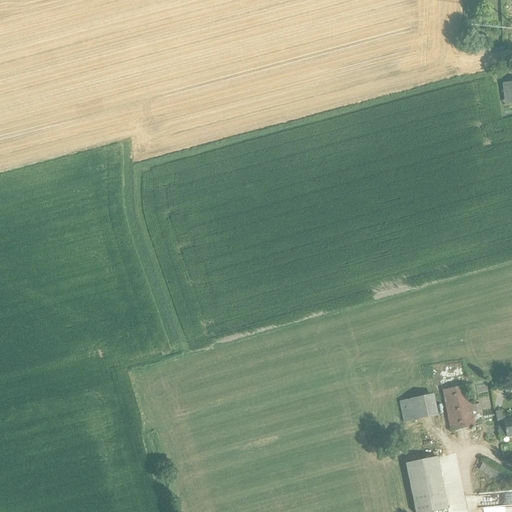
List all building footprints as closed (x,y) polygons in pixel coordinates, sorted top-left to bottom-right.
[(511,82),(502,84),(505,105),(511,104),(511,82)] [(467,385),(442,391),(450,431),(463,429),(476,426),(475,422),(480,421),(479,418),(483,417),(480,403),(471,405),(467,385)] [(426,396),(399,401),(404,423),(417,420),(429,418),(438,416),(434,394),(426,396)] [(501,410),(495,412),(500,438),(506,437),(511,436),(511,419),(504,422),(501,410)] [(425,460),(405,464),(415,511),(431,511),(448,509),(437,457),(425,460)] [(482,461),(478,470),(507,485),(511,477),(482,461)] [(511,501),(511,489),(501,491),(503,503),(511,501)]
